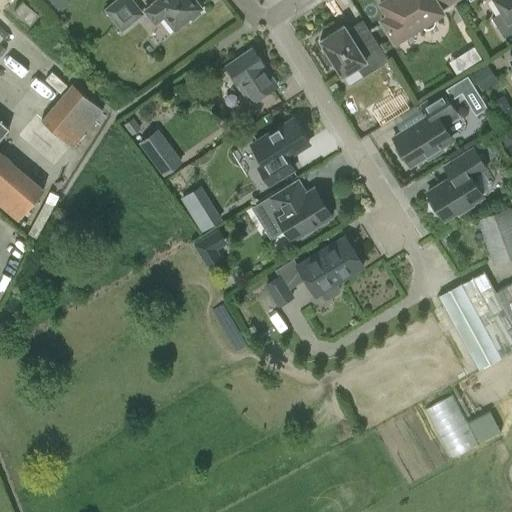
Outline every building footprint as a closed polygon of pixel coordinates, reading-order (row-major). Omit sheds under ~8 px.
[(22,0),(12,10),(28,24),(37,14),(22,0)] [(130,0),(117,0),(105,10),(122,30),(142,14),(130,0)] [(156,0),(153,3),(153,4),(144,11),(154,23),(163,16),(174,30),(188,19),(190,21),(201,12),(199,10),(201,9),(194,0),(156,0)] [(383,0),(380,2),(387,15),(381,19),(394,40),(441,11),(440,9),(450,3),(454,0),(383,0)] [(511,0),(493,0),(501,13),(491,19),(502,38),(511,32),(511,0)] [(362,76),(387,61),(368,30),(352,40),(343,25),(319,40),(326,51),(322,54),(330,66),(334,64),(341,76),(356,66),(362,76)] [(276,85),(252,49),(227,66),(250,102),(276,85)] [(25,65),(18,73),(45,96),(52,88),(25,65)] [(71,84),(40,120),(72,147),(103,111),(71,84)] [(441,91),(420,104),(428,116),(393,138),(397,145),(393,148),(401,160),(405,157),(410,165),(414,162),(416,166),(432,157),(429,153),(451,140),(442,126),(446,123),(444,119),(455,113),(441,91)] [(305,139),(293,119),(253,144),(265,164),(260,167),(270,184),(293,170),(283,153),(305,139)] [(43,188),(3,154),(0,150),(0,136),(8,128),(0,120),(0,206),(16,220),(43,188)] [(156,127),(138,142),(162,175),(181,161),(156,127)] [(472,147),(442,166),(450,178),(426,192),(431,201),(428,203),(435,214),(438,212),(443,220),(456,212),(458,214),(471,205),(470,203),(482,196),(473,182),(477,180),(475,176),(486,169),(472,147)] [(305,193),(297,181),(269,198),(277,211),(274,213),(274,214),(271,217),(280,230),(284,229),(291,241),(331,216),(313,188),(305,193)] [(209,200),(191,211),(203,230),(220,219),(209,200)] [(511,256),(511,216),(509,207),(476,218),(492,264),(511,256)] [(220,257),(216,250),(207,235),(193,244),(206,266),(220,257)] [(344,236),(296,266),(293,261),(276,271),(279,276),(265,285),(278,305),(291,296),(288,292),(305,281),(315,296),(319,294),(322,298),(326,299),(338,292),(339,288),(336,283),(362,267),(344,236)] [(478,370),(511,351),(511,283),(495,293),(483,271),(437,296),(478,370)]
